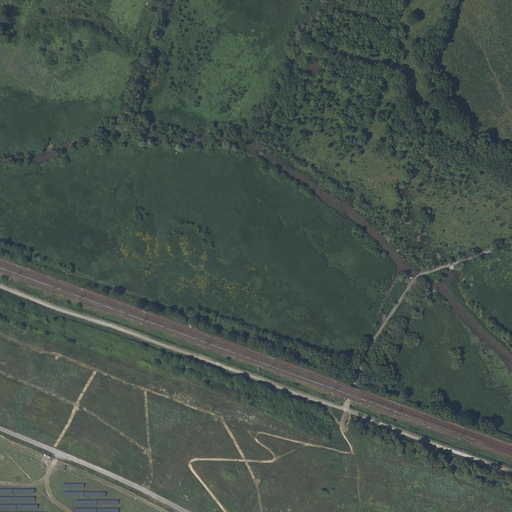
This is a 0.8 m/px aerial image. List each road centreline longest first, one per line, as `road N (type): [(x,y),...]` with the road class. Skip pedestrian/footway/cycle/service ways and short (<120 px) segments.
road 1 (track): [(0,286),(511,470)]
road 2 (track): [(54,461),(165,511)]
